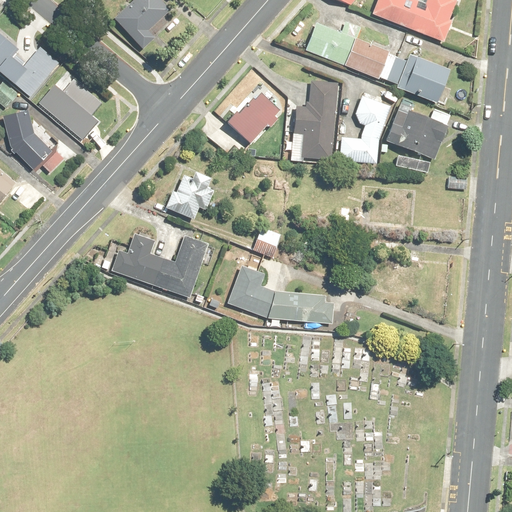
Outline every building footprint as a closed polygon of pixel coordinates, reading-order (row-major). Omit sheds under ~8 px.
[(170,11),(159,0),(130,0),(109,20),(138,51),(151,38),(146,33),(170,11)] [(374,0),(368,14),(439,45),(448,23),(444,21),(453,1),(449,0),(374,0)] [(338,66),(351,37),(313,23),(301,52),(338,66)] [(351,37),(338,66),(382,83),(383,81),(392,56),(393,53),(385,50),(386,47),(372,42),(371,45),(351,37)] [(0,46),(0,74),(9,81),(22,65),(0,46)] [(383,81),(394,85),(392,90),(431,104),(444,69),(406,54),(403,60),(392,56),(383,81)] [(41,67),(20,93),(67,133),(89,107),(41,67)] [(303,106),(293,106),(291,135),(299,136),(298,158),(329,160),(334,84),(310,82),(308,100),(303,100),(303,106)] [(13,96),(0,85),(0,109),(1,110),(13,96)] [(230,112),(220,122),(245,146),(264,126),(269,130),(275,123),(271,118),(276,113),(256,93),(249,101),(247,99),(232,114),(230,112)] [(357,140),(337,139),(335,161),(374,164),(375,141),(388,108),(359,98),(353,116),(356,124),(362,127),(357,140)] [(447,127),(397,104),(380,140),(430,163),(447,127)] [(25,112),(0,118),(0,120),(8,153),(28,172),(47,151),(28,133),(25,112)] [(65,160),(54,151),(40,166),(51,175),(65,160)] [(0,198),(12,185),(0,174),(0,198)] [(173,194),(168,192),(162,208),(191,219),(196,207),(210,213),(214,204),(205,201),(209,190),(204,188),(207,180),(193,174),(191,180),(180,176),(173,194)] [(464,180),(444,179),(444,189),(464,190),(464,180)] [(413,189),(360,188),(359,209),(365,210),(364,226),(396,227),(396,218),(412,218),(413,189)] [(284,204),(269,201),(266,213),(282,216),(284,204)] [(351,208),(338,207),(337,224),(350,224),(351,208)] [(279,236),(260,227),(248,252),(268,261),(279,236)] [(115,251),(107,270),(187,299),(200,264),(206,266),(213,247),(182,235),(172,262),(146,253),(150,242),(147,240),(149,235),(138,231),(136,237),(130,235),(123,254),(115,251)] [(399,240),(371,239),(370,250),(398,251),(399,240)] [(421,281),(422,265),(372,263),(371,296),(417,298),(417,281),(421,281)] [(256,318),(266,292),(267,291),(258,287),(262,276),(238,267),(223,305),(256,318)] [(330,298),(267,293),(265,320),(328,325),(330,298)] [(221,302),(209,297),(205,306),(217,312),(221,302)]
